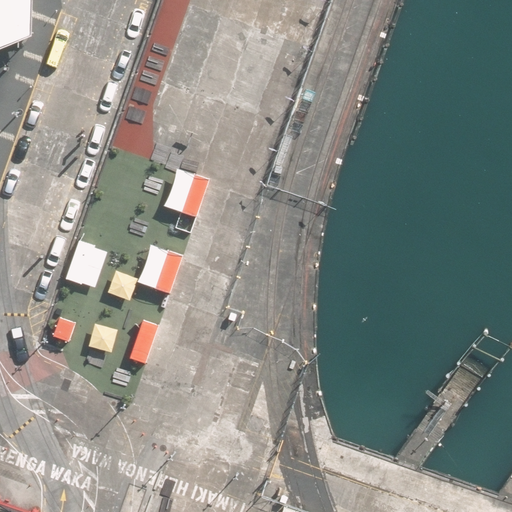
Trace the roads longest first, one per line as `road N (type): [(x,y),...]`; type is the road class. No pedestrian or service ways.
road 1 (unknown): [(291,0),(181,404),(174,416),(141,424),(80,405)]
road 2 (residential): [(16,257),(17,336),(28,359),(98,430),(109,511)]
road 3 (residential): [(16,257),(107,0)]
road 4 (residential): [(52,511),(52,467),(0,400)]
